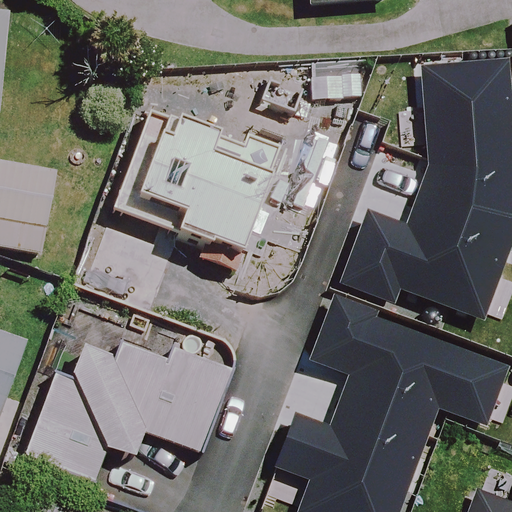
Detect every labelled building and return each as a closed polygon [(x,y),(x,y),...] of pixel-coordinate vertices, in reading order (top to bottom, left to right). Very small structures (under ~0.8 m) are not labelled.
[(308,0),(309,13),(390,7),(389,0),(308,0)] [(0,109),(11,21),(0,19),(0,109)] [(370,203),(141,125),(109,218),(242,264),(246,253),(342,286),(370,203)] [(57,177),(0,166),(0,252),(42,260),(57,177)] [(0,425),(27,352),(0,342),(0,425)] [(167,368),(121,351),(115,368),(83,356),(71,387),(54,381),(24,464),(92,489),(104,456),(134,467),(144,440),(201,460),(231,378),(171,357),(167,368)] [(511,511),(511,446),(502,471),(454,453),(433,511),(511,511)]
